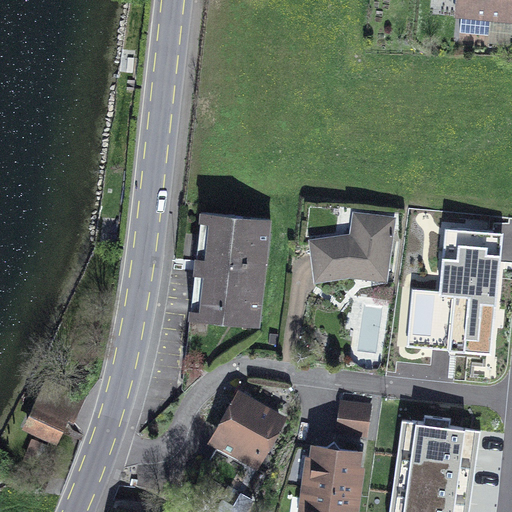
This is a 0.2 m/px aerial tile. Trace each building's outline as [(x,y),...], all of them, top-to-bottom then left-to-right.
[(511,19),(511,0),(463,0),(461,33),(490,35),(491,17),(511,19)] [(271,220),(206,213),(200,263),(204,263),(198,318),(259,324),(271,220)] [(392,221),(357,216),(354,237),(314,242),(318,277),(349,274),(385,278),(392,221)] [(86,399),(49,382),(28,425),(57,439),(66,419),(74,423),(86,399)] [(279,420),(240,398),(221,433),(260,455),(279,420)] [(367,436),(371,407),(341,402),(337,431),(367,436)] [(402,419),(396,456),(476,467),(481,430),(402,419)] [(48,447),(34,442),(26,461),(40,466),(48,447)] [(316,446),(310,488),(352,493),(358,452),(340,449),(335,442),(327,448),(316,446)] [(396,456),(391,493),(471,504),(476,467),(396,456)] [(310,488),(307,511),(350,511),(352,493),(310,488)] [(391,493),(388,511),(469,511),(471,504),(391,493)]
